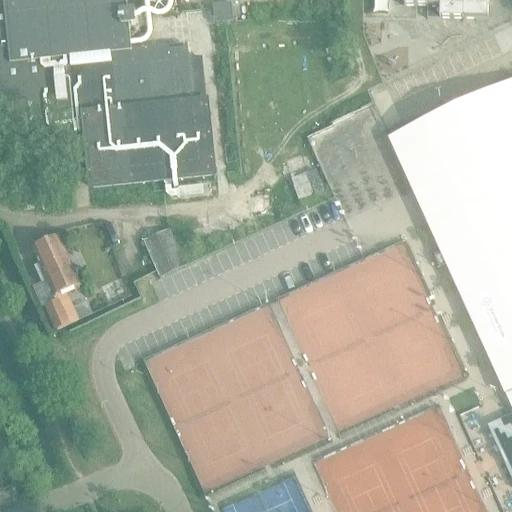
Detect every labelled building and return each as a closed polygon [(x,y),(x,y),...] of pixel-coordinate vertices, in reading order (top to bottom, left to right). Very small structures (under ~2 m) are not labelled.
[(186,60),(185,47),(129,53),(126,28),(133,27),(131,12),(124,12),(124,11),(141,9),(140,0),(19,0),(0,2),(0,136),(85,128),(91,189),(212,177),(200,59),(186,60)] [(360,43),(355,0),(321,0),(318,0),(296,2),(301,49),(360,43)] [(403,0),(403,7),(427,7),(427,20),(439,20),(439,19),(487,20),(487,0),(403,0)] [(214,24),(232,22),(230,4),(212,5),(214,24)] [(511,83),(403,133),(388,140),(415,198),(505,394),(511,408),(511,418),(491,428),(511,473),(511,83)] [(316,171),(291,180),(299,202),(323,193),(316,171)] [(158,278),(184,266),(167,229),(141,241),(158,278)] [(55,298),(78,287),(57,239),(32,250),(39,267),(35,269),(41,282),(47,280),(55,298)] [(57,301),(43,308),(50,324),(54,332),(68,325),(78,321),(78,320),(70,302),(59,307),(57,301)]
